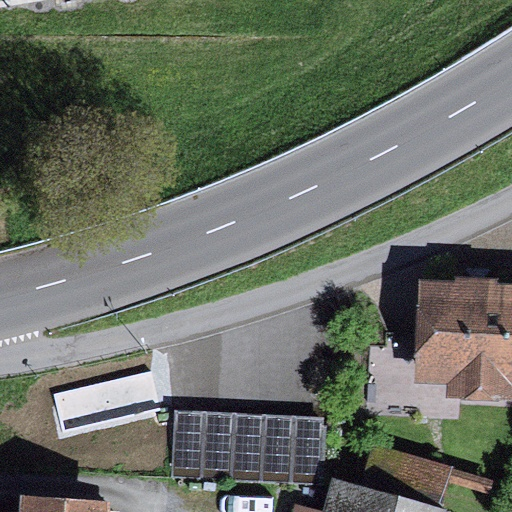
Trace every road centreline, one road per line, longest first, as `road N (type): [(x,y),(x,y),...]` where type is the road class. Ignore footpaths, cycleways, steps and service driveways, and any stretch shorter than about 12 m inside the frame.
road 1 (primary): [(511,81),(403,145),(215,231),(0,299)]
road 2 (residential): [(0,367),(240,315),(511,197)]
